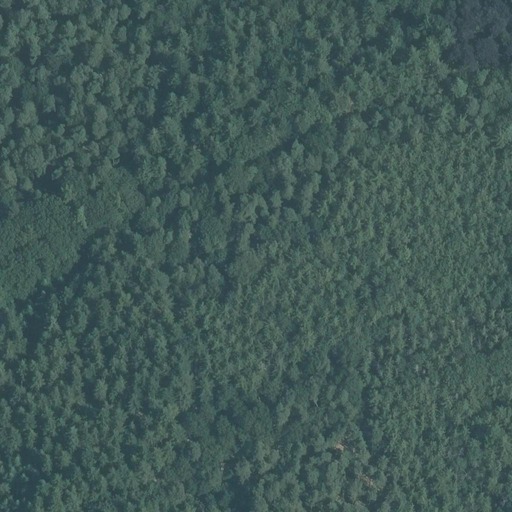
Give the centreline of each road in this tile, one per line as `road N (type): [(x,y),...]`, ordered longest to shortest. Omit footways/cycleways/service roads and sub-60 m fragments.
road 1 (track): [(176,482),(287,427),(372,339),(511,315)]
road 2 (track): [(0,291),(138,207),(264,175)]
road 3 (track): [(511,69),(264,175)]
